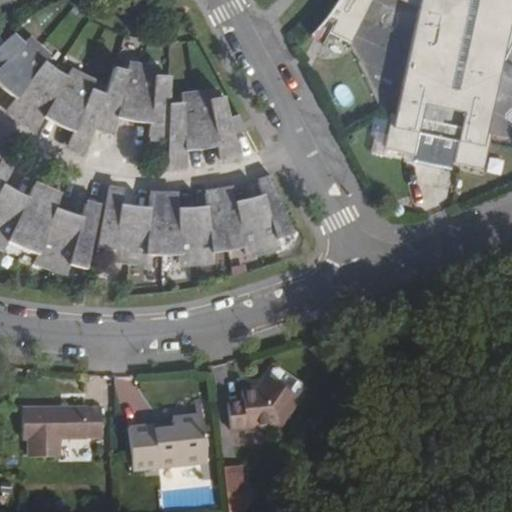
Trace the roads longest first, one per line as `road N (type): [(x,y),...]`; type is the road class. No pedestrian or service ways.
road 1 (residential): [(0,323),(75,336),(204,328),(366,273)]
road 2 (residential): [(223,0),(366,273)]
road 3 (residential): [(366,273),(511,214)]
